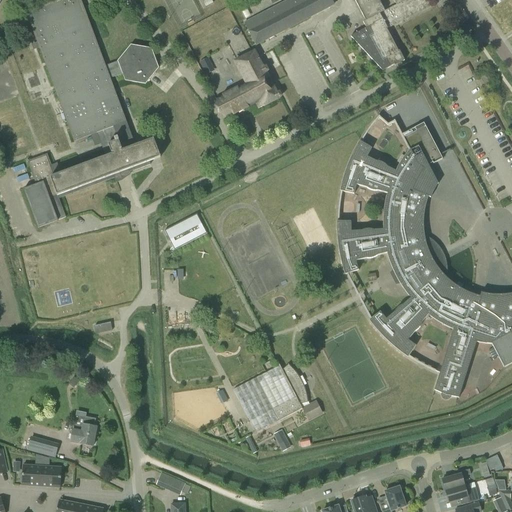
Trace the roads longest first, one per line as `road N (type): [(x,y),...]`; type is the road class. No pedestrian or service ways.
road 1 (residential): [(262,505),(418,463)]
road 2 (unknown): [(479,227),(430,121),(411,109),(393,117)]
road 3 (residential): [(139,494),(16,496)]
road 4 (unclassified): [(139,494),(126,414),(109,377)]
road 5 (unclassified): [(0,339),(69,347),(109,377)]
